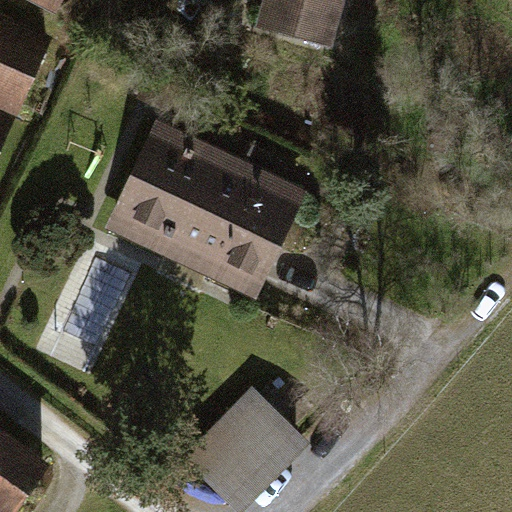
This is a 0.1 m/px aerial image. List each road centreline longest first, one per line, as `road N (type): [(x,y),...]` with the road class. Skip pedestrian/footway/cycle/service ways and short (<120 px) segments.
road 1 (track): [(293,511),(511,294)]
road 2 (residential): [(0,381),(157,511)]
